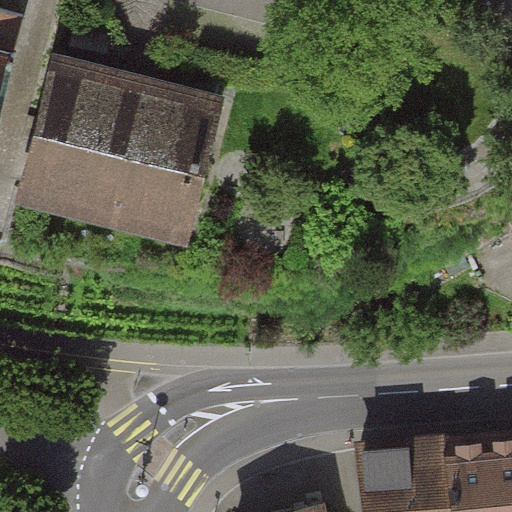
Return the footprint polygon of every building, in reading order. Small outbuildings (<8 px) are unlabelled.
[(0,109),(26,14),(0,6),(0,109)] [(59,58),(26,198),(174,232),(207,93),(59,58)] [(511,511),(511,444),(454,449),(459,511),(511,511)] [(459,511),(454,449),(373,457),(378,511),(459,511)] [(326,511),(326,503),(254,511),(326,511)]
